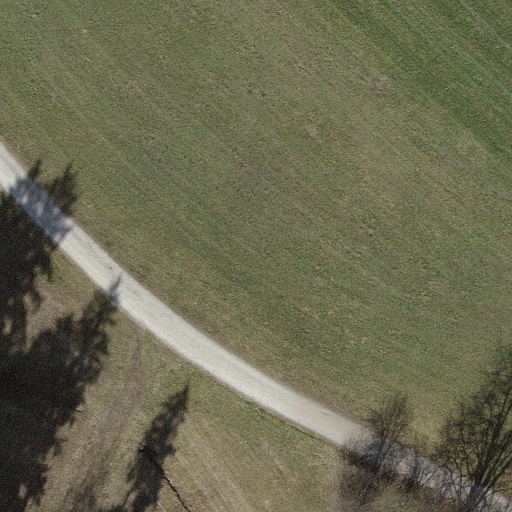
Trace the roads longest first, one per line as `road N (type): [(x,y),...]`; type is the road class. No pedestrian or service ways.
road 1 (track): [(0,168),(165,329),(232,377),(490,511)]
road 2 (track): [(165,329),(73,511)]
